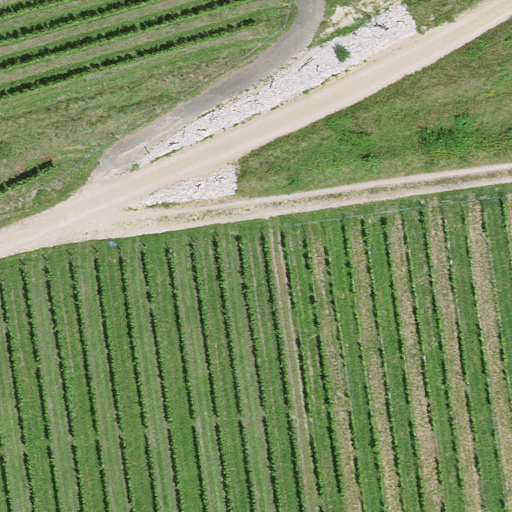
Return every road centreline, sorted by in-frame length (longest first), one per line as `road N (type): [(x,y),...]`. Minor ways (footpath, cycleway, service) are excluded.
road 1 (track): [(301,0),(304,22),(261,62),(114,154),(69,227),(511,172)]
road 2 (track): [(0,248),(69,227),(319,109),(488,0)]
